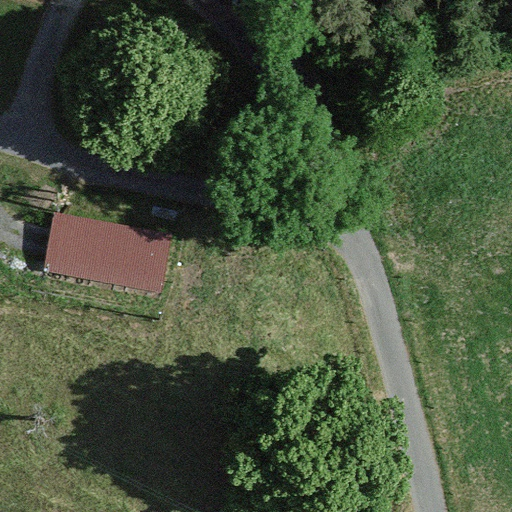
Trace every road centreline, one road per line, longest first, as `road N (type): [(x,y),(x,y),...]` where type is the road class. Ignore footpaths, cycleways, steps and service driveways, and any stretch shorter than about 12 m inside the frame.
road 1 (unclassified): [(0,137),(342,235)]
road 2 (unclassified): [(342,235),(382,331),(425,511)]
road 3 (unclassified): [(286,0),(283,37),(342,235)]
